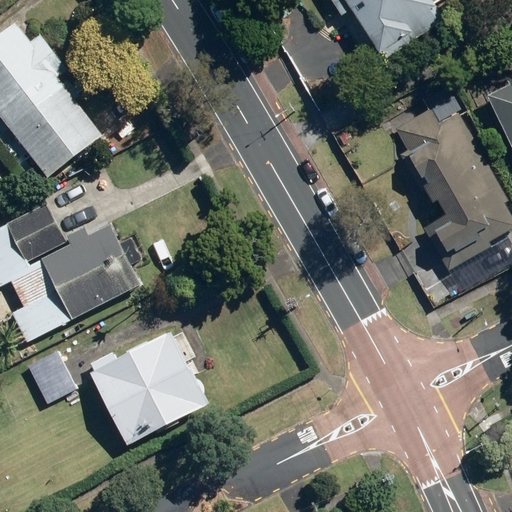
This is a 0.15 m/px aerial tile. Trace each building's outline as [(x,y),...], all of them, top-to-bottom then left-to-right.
[(360,0),(387,47),(462,6),(458,0),(360,0)] [(0,130),(43,188),(115,135),(31,21),(0,43),(0,130)] [(511,86),(495,97),(511,124),(511,86)] [(466,252),(511,229),(511,215),(460,108),(408,133),(466,252)] [(33,255),(72,241),(59,204),(20,218),(33,255)] [(0,290),(28,347),(147,288),(118,228),(0,286),(0,290)] [(168,330),(99,368),(138,438),(206,400),(168,330)] [(39,367),(52,396),(86,381),(73,352),(39,367)]
